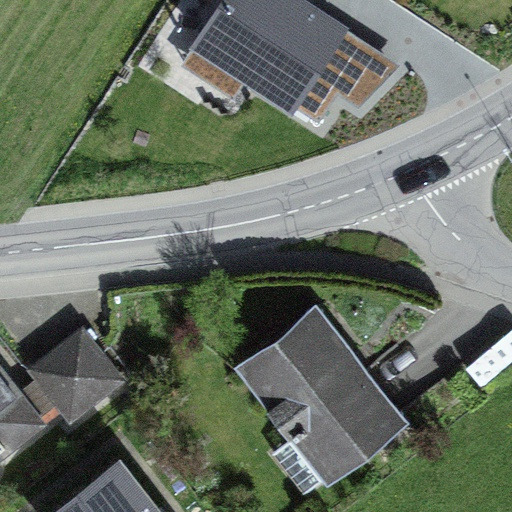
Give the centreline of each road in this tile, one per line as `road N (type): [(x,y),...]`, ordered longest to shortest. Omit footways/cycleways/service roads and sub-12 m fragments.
road 1 (unclassified): [(402,176),(243,223),(0,255)]
road 2 (residential): [(511,286),(471,259),(402,176)]
road 3 (residential): [(511,117),(402,176)]
